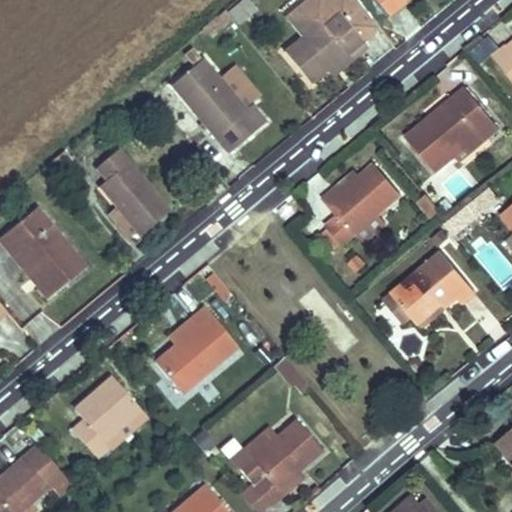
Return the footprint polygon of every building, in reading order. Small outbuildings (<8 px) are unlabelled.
[(243,0),(231,10),(240,22),(255,10),(246,0),(243,0)] [(284,52),(311,84),(328,70),(350,51),(355,57),(368,47),(363,41),(378,28),(355,0),(322,0),(315,7),(309,0),(306,0),(286,17),(302,37),(284,52)] [(375,0),(388,15),(404,2),(402,0),(375,0)] [(203,28),(210,37),(231,20),(224,11),(203,28)] [(493,58),(508,76),(511,72),(511,52),(507,47),(493,58)] [(171,85),(228,154),(266,122),(255,107),(248,113),(245,109),(219,78),(203,59),(201,61),(191,49),(184,55),(194,66),(171,85)] [(328,70),(332,76),(355,57),(350,51),(328,70)] [(219,78),(245,109),(260,96),(234,66),(219,78)] [(406,138),(435,174),(456,157),(481,136),(485,141),(499,129),(466,89),(451,100),(454,104),(433,122),(430,118),(406,138)] [(183,165),(195,149),(171,130),(158,146),(183,165)] [(456,157),(460,162),(485,141),(481,136),(456,157)] [(169,211),(118,150),(96,168),(106,180),(100,186),(118,209),(140,235),(169,211)] [(52,161),(70,183),(82,173),(64,151),(52,161)] [(48,164),(66,186),(70,183),(52,161),(48,164)] [(323,234),(335,247),(340,243),(342,246),(356,234),(378,216),(401,196),(374,164),(359,177),(338,195),(334,189),(322,199),(337,217),(326,227),(328,230),(323,234)] [(334,189),(338,195),(359,177),(354,172),(334,189)] [(418,202),(431,218),(439,211),(426,196),(418,202)] [(439,205),(447,215),(454,209),(446,199),(439,205)] [(278,211),(286,221),(296,213),(288,203),(278,211)] [(462,211),(470,221),(476,215),(468,206),(462,211)] [(511,206),(501,215),(511,227),(511,206)] [(36,208),(16,224),(29,240),(10,255),(21,268),(26,264),(35,275),(38,273),(44,280),(41,282),(52,296),(86,269),(36,208)] [(110,216),(134,245),(139,241),(140,235),(118,209),(110,216)] [(445,225),(453,235),(470,221),(462,211),(445,225)] [(356,234),(363,242),(385,224),(378,216),(356,234)] [(0,237),(0,242),(10,255),(29,240),(16,224),(0,237)] [(432,240),(438,246),(448,237),(442,231),(432,240)] [(462,304),(475,293),(442,253),(392,295),(410,317),(417,325),(442,305),(445,308),(457,298),(462,304)] [(21,268),(47,300),(52,296),(41,282),(44,280),(38,273),(35,275),(26,264),(21,268)] [(206,279),(225,302),(233,296),(214,273),(206,279)] [(384,301),(402,323),(410,317),(392,295),(384,301)] [(417,325),(420,329),(445,308),(442,305),(417,325)] [(155,362),(182,394),(238,347),(204,307),(190,318),(197,327),(174,346),(155,362)] [(463,325),(472,347),(499,336),(490,314),(463,325)] [(167,337),(174,346),(197,327),(190,318),(167,337)] [(274,366),(292,386),(294,385),(301,393),(309,386),(284,357),(274,366)] [(73,430),(96,457),(108,447),(103,442),(140,410),(112,377),(74,410),(84,420),(73,430)] [(108,447),(111,451),(148,419),(140,410),(103,442),(108,447)] [(298,473),(323,451),(296,419),(276,436),(238,468),(253,486),(242,496),(255,511),(257,511),(268,503),(269,505),(282,494),(278,489),(298,473)] [(29,435),(39,447),(47,439),(38,428),(29,435)] [(231,460),(238,468),(276,436),(269,428),(231,460)] [(194,438),(204,450),(214,442),(204,430),(194,438)] [(511,461),(511,431),(497,443),(511,461)] [(0,477),(0,511),(19,511),(30,503),(47,488),(46,487),(50,485),(62,474),(37,445),(0,477)] [(278,489),(282,494),(302,478),(298,473),(278,489)] [(50,485),(59,495),(71,484),(62,474),(50,485)] [(228,511),(205,484),(172,511),(228,511)] [(392,511),(400,511),(413,501),(410,497),(392,511)] [(417,505),(422,511),(435,511),(424,499),(417,505)] [(400,511),(422,511),(417,505),(413,501),(400,511)] [(19,511),(33,511),(36,510),(30,503),(19,511)]
